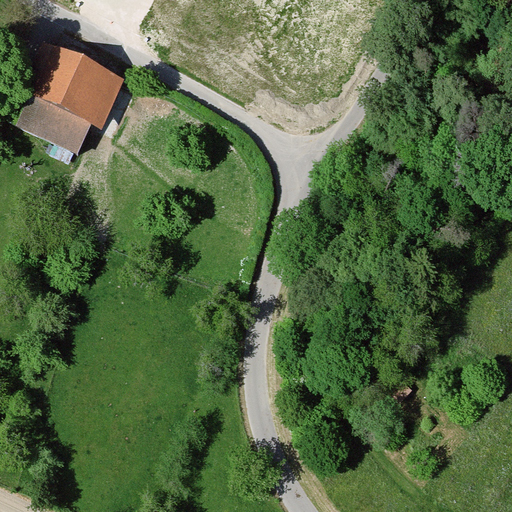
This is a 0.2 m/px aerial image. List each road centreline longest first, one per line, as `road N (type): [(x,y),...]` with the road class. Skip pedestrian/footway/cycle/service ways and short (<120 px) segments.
road 1 (unclassified): [(323,165),(270,275),(255,358),(264,433),(303,511)]
road 2 (unclassified): [(32,0),(323,165)]
road 3 (unclassified): [(425,0),(323,165)]
